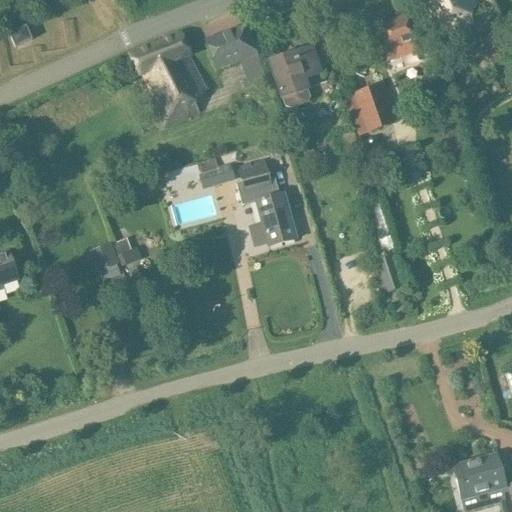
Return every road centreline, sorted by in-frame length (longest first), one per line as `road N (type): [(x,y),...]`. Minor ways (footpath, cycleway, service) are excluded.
road 1 (unclassified): [(0,451),(511,314)]
road 2 (tertiary): [(0,93),(140,31),(235,0)]
